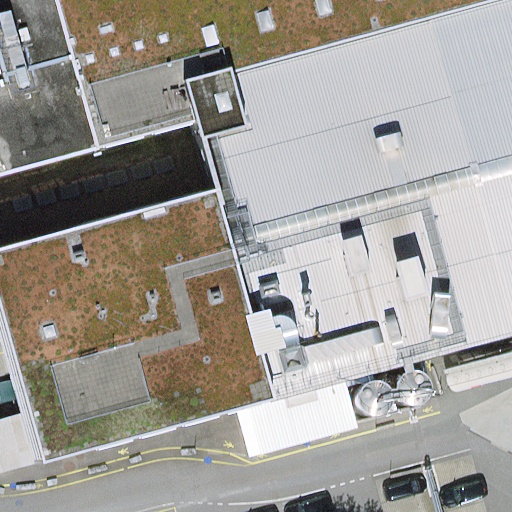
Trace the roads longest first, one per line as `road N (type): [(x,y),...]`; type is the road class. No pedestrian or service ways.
road 1 (unknown): [(340,416),(439,392),(511,390)]
road 2 (unknown): [(51,508),(211,456)]
road 3 (unknown): [(211,456),(340,416)]
